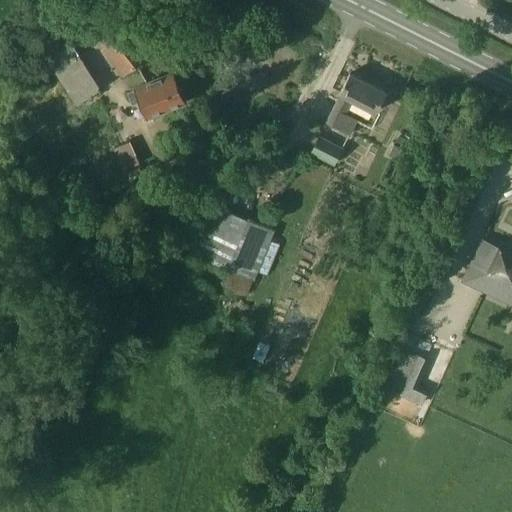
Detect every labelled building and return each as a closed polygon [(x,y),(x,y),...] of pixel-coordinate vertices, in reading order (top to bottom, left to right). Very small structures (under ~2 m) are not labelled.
[(149,55),(118,15),(92,36),(123,75),(149,55)] [(48,61),(76,104),(101,88),(73,45),(62,52),(55,41),(48,45),(55,56),(48,61)] [(386,92),(349,73),(339,93),(340,93),(325,123),(350,135),(358,120),(346,115),(354,100),(376,112),(386,92)] [(172,74),(136,89),(136,88),(127,92),(132,105),(141,101),(148,117),(184,102),(172,74)] [(343,148),(319,136),(310,154),(334,166),(343,148)] [(113,149),(122,171),(140,163),(130,141),(113,149)] [(194,255),(228,269),(222,282),(248,292),(254,279),(255,280),(258,272),(267,275),(279,245),(270,241),(275,231),(215,205),(194,255)] [(511,254),(482,240),(462,282),(511,306),(511,254)] [(430,359),(413,352),(396,393),(422,404),(429,389),(419,385),(430,359)]
